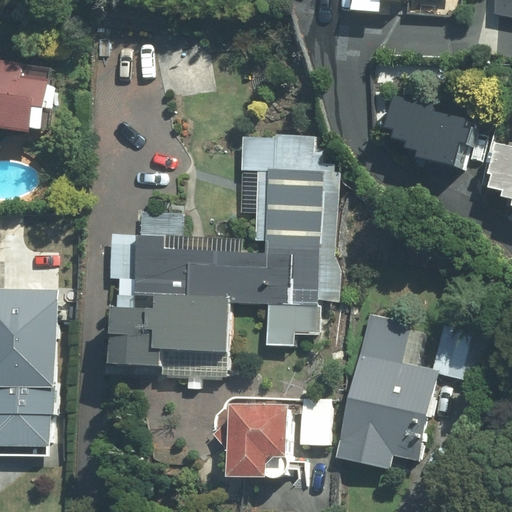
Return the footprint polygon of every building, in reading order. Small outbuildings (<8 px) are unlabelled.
[(348,0),(348,10),(397,12),(398,0),(415,0),(415,12),(461,15),(461,0),(348,0)] [(511,0),(503,0),(500,11),(511,14),(511,0)] [(123,25),(98,30),(112,95),(168,84),(159,41),(128,48),(123,25)] [(0,121),(67,125),(71,57),(0,53),(0,121)] [(388,103),(387,131),(400,131),(399,142),(416,143),(416,153),(429,153),(428,165),(470,167),(473,107),(388,103)] [(351,299),(355,169),(324,137),(251,133),(248,170),(267,171),(262,249),(181,244),(183,217),(145,215),(144,233),(122,231),(119,277),(141,278),(140,291),(133,291),(129,359),(185,362),(186,346),(248,350),(251,304),(280,306),(278,342),(305,344),(306,332),(337,334),(339,298),(351,299)] [(511,145),(501,145),(496,191),(510,192),(509,199),(511,199),(511,145)] [(0,452),(61,454),(61,445),(68,445),(71,319),(82,319),(83,288),(0,286),(0,452)] [(406,456),(434,461),(452,372),(415,364),(424,324),(380,314),(350,453),(404,465),(406,456)] [(496,332),(451,324),(443,368),(488,377),(496,332)] [(245,449),(249,448),(249,471),(317,471),(317,444),(341,444),(341,399),(250,398),(247,398),(245,398),(242,398),(240,398),(237,398),(235,399),(232,400),(230,402),(228,403),(226,405),(224,407),(223,409),(221,411),(220,413),(219,416),(219,418),(218,421),(218,423),(218,426),(219,428),(219,431),(220,433),(221,436),(223,438),(224,440),(226,442),(228,443),(230,445),(232,446),(235,447),(237,448),(240,448),(242,449),(245,449)]
